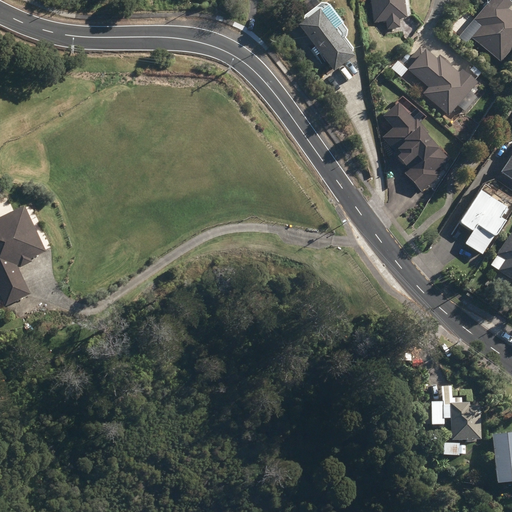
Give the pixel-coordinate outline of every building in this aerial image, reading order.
[(369,0),(372,24),(385,23),(386,31),(399,29),(398,21),(406,20),(403,0),(369,0)] [(471,41),(499,66),(511,51),(511,13),(510,12),(511,10),(499,0),(494,0),(473,24),(480,30),(471,41)] [(297,29),(332,75),(353,59),(318,13),(297,29)] [(434,63),(420,50),(404,68),(409,73),(408,74),(428,92),(423,98),(447,120),(476,89),(475,88),(462,76),(458,80),(449,72),(451,69),(438,58),(434,63)] [(382,116),(393,129),(383,138),(395,152),(392,154),(398,160),(397,161),(405,170),(408,167),(410,169),(405,174),(421,193),(440,178),(435,173),(450,161),(427,133),(429,132),(418,118),(415,120),(400,102),(382,116)] [(511,151),(494,179),(511,190),(511,151)] [(462,244),(480,255),(491,236),(494,238),(503,223),(497,219),(504,209),(477,193),(459,222),(459,225),(470,232),(462,244)] [(0,217),(0,299),(4,307),(29,296),(15,267),(16,266),(18,269),(29,263),(28,260),(44,253),(23,207),(0,217)] [(511,229),(511,230),(509,233),(509,232),(487,266),(500,275),(499,278),(510,286),(511,283),(511,229)] [(468,404),(465,404),(440,404),(440,402),(428,403),(429,426),(442,425),(442,419),(448,419),(449,442),(464,442),(464,444),(469,444),(469,442),(478,442),(478,407),(468,408),(468,404)] [(494,485),(511,483),(511,433),(490,436),(494,485)]
